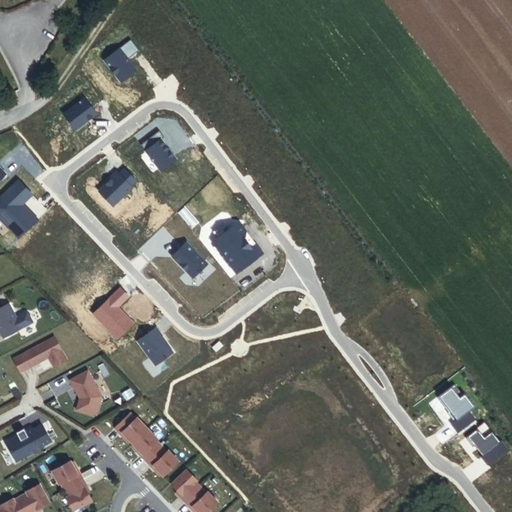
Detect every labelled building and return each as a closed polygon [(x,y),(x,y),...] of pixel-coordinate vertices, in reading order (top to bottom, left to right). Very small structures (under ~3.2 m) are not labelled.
[(138,49),(130,39),(103,59),(120,82),(136,71),(126,57),(138,49)] [(85,97),(63,112),(76,129),(97,114),(85,97)] [(176,159),(161,138),(145,149),(161,170),(176,159)] [(99,190),(113,205),(132,187),(130,185),(136,180),(125,168),(119,173),(117,171),(110,177),(111,179),(99,190)] [(0,197),(0,217),(19,238),(37,220),(22,204),(33,194),(19,179),(0,197)] [(217,237),(212,241),(220,252),(229,265),(230,265),(236,273),(263,253),(256,244),(251,248),(243,237),(245,236),(246,230),(241,224),(236,223),(229,229),(217,237)] [(213,231),(217,237),(229,229),(224,223),(213,231)] [(256,244),(246,230),(245,236),(243,237),(251,248),(256,244)] [(207,263),(187,242),(172,256),(193,277),(207,263)] [(129,297),(120,287),(92,313),(117,339),(133,323),(118,307),(129,297)] [(9,303),(0,307),(0,331),(3,337),(21,328),(9,303)] [(156,327),(138,340),(155,364),(173,352),(161,335),(162,334),(156,327)] [(65,360),(53,337),(13,358),(20,372),(48,357),(53,366),(65,360)] [(219,341),(212,347),(216,351),(223,345),(219,341)] [(87,370),(70,379),(77,394),(78,393),(80,396),(76,409),(93,414),(96,412),(101,395),(87,370)] [(165,449),(155,438),(156,437),(136,415),(134,416),(129,411),(113,426),(119,432),(121,430),(125,435),(123,436),(128,441),(129,439),(132,442),(130,444),(135,448),(136,447),(141,451),(139,453),(150,465),(152,463),(156,468),(155,469),(159,474),(160,472),(162,474),(177,459),(167,448),(165,449)] [(488,463),(507,448),(501,440),(500,441),(484,421),(476,427),(477,428),(466,437),(473,446),(474,444),(482,455),(481,455),(488,463)] [(5,441),(15,460),(41,445),(41,444),(50,439),(41,423),(32,428),(31,427),(24,430),(22,427),(15,431),(17,435),(5,441)] [(90,498),(83,485),(85,484),(78,470),(75,471),(72,466),(74,465),(71,459),(69,460),(68,458),(50,469),(57,482),(59,481),(66,494),(64,495),(72,508),(90,498)] [(204,511),(217,501),(206,490),(205,491),(194,480),(196,479),(185,468),(170,482),(180,493),(178,495),(189,507),(191,505),(196,509),(194,511),(195,511),(204,511)] [(48,501),(38,482),(24,489),(25,491),(12,498),(11,496),(0,502),(0,511),(32,511),(36,510),(35,508),(48,501)]
